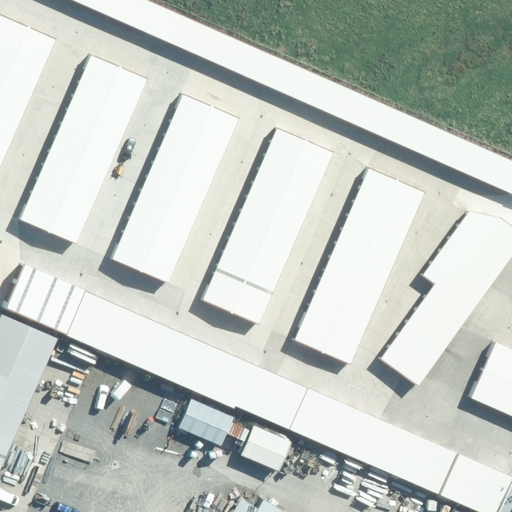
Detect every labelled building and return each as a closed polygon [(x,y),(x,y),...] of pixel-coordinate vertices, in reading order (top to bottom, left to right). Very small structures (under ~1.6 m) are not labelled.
[(511,157),(275,56),(264,82),(511,187),(511,157)] [(274,114),(200,283),(254,306),(328,137),(274,114)] [(424,192),(371,169),(299,336),(352,359),(424,192)] [(511,199),(393,352),(419,372),(511,253),(511,199)] [(0,462),(55,333),(3,311),(0,317),(0,462)] [(511,344),(500,339),(473,400),(511,416),(511,344)] [(511,469),(511,466),(255,358),(236,402),(494,511),(511,469)] [(180,391),(169,417),(178,421),(176,427),(220,445),(233,413),(180,391)] [(292,439),(252,423),(239,454),(279,470),(292,439)] [(298,511),(258,488),(243,511),(298,511)]
